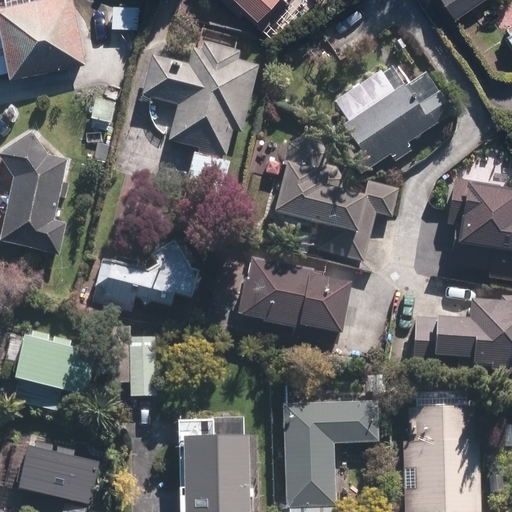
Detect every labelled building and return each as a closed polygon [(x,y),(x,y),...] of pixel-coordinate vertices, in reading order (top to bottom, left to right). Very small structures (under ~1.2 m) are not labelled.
[(0,0),(0,75),(4,74),(5,81),(83,65),(69,0),(0,0)] [(215,0),(237,20),(241,15),(250,24),(272,0),(274,0),(278,2),(279,0),(215,0)] [(511,0),(433,0),(449,22),(481,0),(511,0),(511,22),(502,30),(506,36),(501,39),(511,54),(511,0)] [(184,68),(146,60),(137,100),(174,108),(166,144),(197,152),(196,156),(191,155),(183,192),(220,200),(228,165),(219,163),(220,157),(224,158),(230,134),(239,137),(255,69),(236,64),(238,56),(198,47),(196,55),(187,53),(184,68)] [(342,129),(329,138),(358,180),(387,160),(392,167),(410,154),(405,148),(449,117),(435,96),(411,112),(397,91),(388,98),(374,77),(328,109),(342,129)] [(59,184),(64,165),(44,159),(27,138),(0,154),(0,170),(9,181),(0,219),(0,249),(55,261),(62,227),(50,224),(55,200),(63,202),(67,186),(59,184)] [(313,254),(361,266),(373,217),(389,221),(396,192),(363,184),(358,204),(318,194),(320,187),(308,184),(310,179),(278,172),(266,220),(318,233),(313,254)] [(449,246),(445,269),(486,275),(485,281),(511,285),(511,226),(511,227),(511,216),(511,198),(496,197),(497,191),(450,184),(443,228),(452,229),(449,246)] [(169,301),(185,305),(199,244),(180,240),(144,261),(148,272),(98,260),(88,305),(132,315),(135,303),(166,310),(169,301)] [(309,277),(243,263),(230,323),(294,336),(294,334),(333,342),(344,290),(308,283),(309,277)] [(434,322),(411,321),(408,347),(410,369),(435,370),(435,363),(451,364),(451,374),(468,375),(469,371),(484,371),(484,376),(511,377),(511,300),(498,300),(498,309),(463,307),(462,327),(434,325),(434,322)] [(23,346),(14,344),(7,387),(13,388),(10,408),(67,418),(70,398),(83,400),(90,358),(71,354),(73,344),(24,335),(23,346)] [(152,339),(124,341),(127,401),(155,399),(152,339)] [(373,405),(277,410),(281,511),(332,511),(331,448),(374,446),(373,405)] [(405,445),(399,446),(400,511),(476,511),(474,412),(405,414),(405,445)] [(242,511),(240,423),(171,425),(173,511),(242,511)] [(28,453),(19,451),(12,496),(87,509),(95,465),(69,460),(71,454),(53,450),(51,457),(45,456),(46,450),(29,447),(28,453)]
